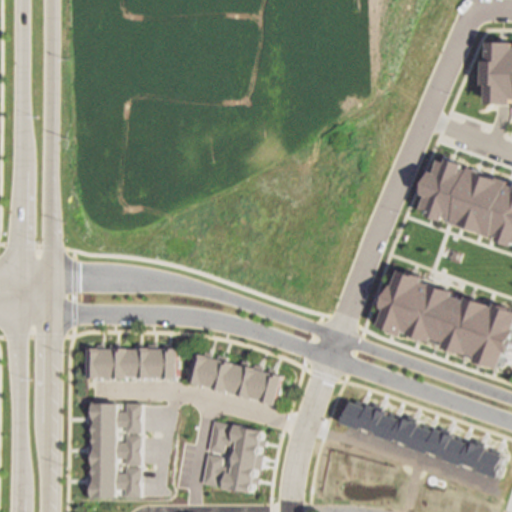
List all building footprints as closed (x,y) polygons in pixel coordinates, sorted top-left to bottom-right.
[(511,45),(492,45),(494,108),(511,108),(511,45)] [(511,186),(453,164),(451,168),(444,165),(440,177),(439,179),(435,178),(427,200),(431,201),(426,214),(434,217),(433,222),(449,227),(450,223),(459,226),(458,229),(498,243),(499,241),(504,242),(503,247),(511,249),(511,186)] [(405,276),(428,283),(428,287),(460,297),(459,301),(471,305),(471,302),(499,312),(500,309),(511,313),(511,358),(510,358),(504,374),(480,367),(482,362),(473,359),(472,360),(450,352),(451,349),(439,345),(437,348),(414,340),(415,337),(406,335),(406,338),(385,330),(390,315),(387,313),(396,291),(399,291),(405,276)] [(92,349),(92,378),(185,378),(186,350),(176,349),(176,346),(168,346),(168,349),(163,349),(163,346),(153,346),(153,349),(147,349),(147,345),(139,345),(139,349),(125,349),(125,346),(115,346),(115,349),(109,349),(109,346),(101,346),(101,349),(92,349)] [(202,354),(195,383),(284,404),(290,376),(283,374),(284,371),(276,369),(275,372),(271,371),(272,368),(261,366),(260,368),(255,367),(256,364),(247,362),(247,365),(233,362),(234,359),(223,356),(223,359),(219,358),(219,355),(211,353),(210,356),(202,354)] [(96,402),(95,495),(116,495),(117,488),(127,488),(127,495),(141,496),(141,468),(127,467),(127,472),(117,472),(117,456),(128,456),(127,462),(141,463),(143,436),(128,435),(128,442),(117,441),(117,425),(128,425),(129,429),(143,431),(143,404),(129,403),(128,410),(117,410),(117,403),(96,402)] [(214,419),(230,422),(228,430),(234,431),(235,422),(265,428),(253,490),(225,485),(226,477),(220,475),(219,484),(203,482),(208,452),(223,455),(222,464),(233,465),(236,445),(227,443),(225,452),(209,448),(214,419)]
